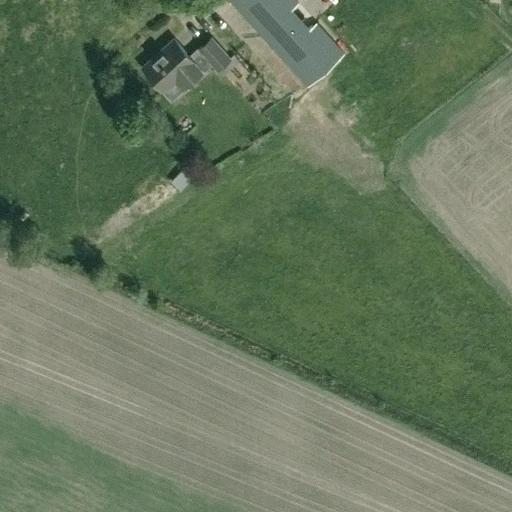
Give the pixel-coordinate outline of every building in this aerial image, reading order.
[(231,0),(307,84),(343,52),(316,22),(308,29),(290,9),(298,2),(296,0),(231,0)] [(456,33),(483,9),(474,0),(410,0),(444,37),(453,29),(456,33)] [(324,26),(336,39),(354,21),(341,9),(324,26)] [(410,14),(355,48),(321,92),(335,114),(352,127),(357,136),(371,147),(385,138),(412,104),(443,84),(450,76),(456,72),(458,69),(444,58),(421,72),(439,49),(425,26),(410,14)] [(490,44),(501,41),(496,26),(485,29),(490,44)] [(231,58),(212,37),(200,48),(201,49),(192,57),(175,38),(144,66),(165,90),(175,81),(183,90),(214,62),(219,68),(231,58)]
